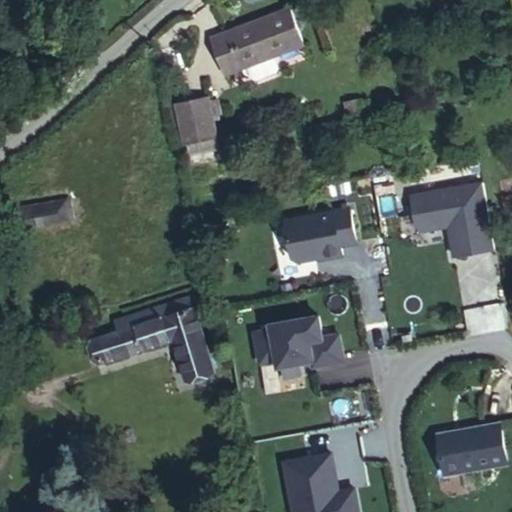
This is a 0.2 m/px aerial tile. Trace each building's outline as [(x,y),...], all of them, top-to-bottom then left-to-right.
[(304,43),(291,8),(212,38),(225,73),(304,43)] [(208,95),(204,96),(176,102),(186,144),(217,137),(210,105),(208,95)] [(484,183),(412,195),(418,226),(424,230),(440,227),(443,223),(449,222),(455,256),(496,248),(484,183)] [(75,218),(71,199),(14,209),(19,229),(75,218)] [(358,242),(352,210),(288,220),(295,259),(301,263),(344,255),(342,245),(358,242)] [(214,369),(195,307),(185,309),(182,299),(120,318),(124,329),(94,339),(101,363),(174,339),(187,378),(214,369)] [(314,366),(345,361),(340,334),(324,337),(320,315),(272,324),(272,329),(256,332),(261,363),(278,360),(279,367),(313,360),(314,366)] [(501,422),(439,434),(446,475),(509,463),(501,422)] [(332,453),(285,462),(294,511),(359,511),(355,488),(340,491),(332,453)]
